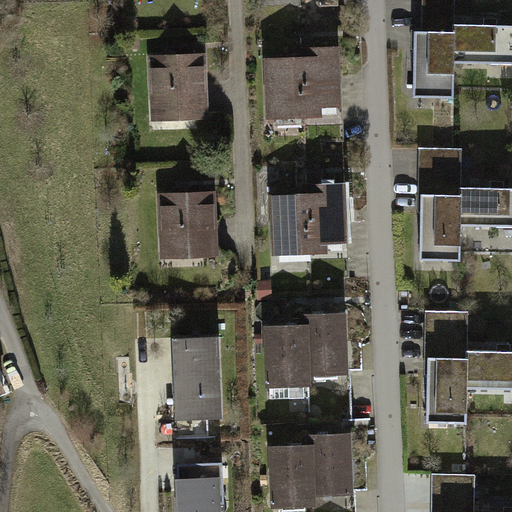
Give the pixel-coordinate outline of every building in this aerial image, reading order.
[(422,0),(421,32),(453,33),(454,25),(454,0),(422,0)] [(421,32),(415,32),(414,97),(454,98),(455,61),(511,62),(511,25),(454,25),(453,33),(421,32)] [(341,45),(302,46),(302,57),(311,56),(313,109),(343,108),(341,45)] [(208,119),(206,53),(150,55),(153,121),(208,119)] [(302,57),(264,58),(266,120),(314,118),(313,109),(311,56),(302,57)] [(422,151),(421,197),(460,197),(460,189),(461,151),(422,151)] [(348,182),(303,184),(304,194),(313,194),(315,246),(350,245),(348,182)] [(460,197),(421,197),(420,262),(461,263),(461,226),(511,226),(511,189),(460,189),(460,197)] [(218,256),(215,190),(159,192),(162,258),(218,256)] [(304,194),(266,196),(268,258),(315,256),(315,246),(313,194),(304,194)] [(347,313),(302,315),(303,325),(312,325),(314,377),(349,376),(347,313)] [(430,314),(429,360),(469,361),(469,353),(469,315),(430,314)] [(303,325),(265,327),(267,389),(315,387),(314,377),(312,325),(303,325)] [(220,337),(172,339),(174,421),(223,420),(220,337)] [(469,361),(429,360),(428,425),(469,426),(470,389),(511,389),(511,353),(469,353),(469,361)] [(349,433),(305,435),(305,445),(315,445),(316,497),(352,496),(349,433)] [(305,445),(267,446),(269,509),(317,507),(316,497),(315,445),(305,445)] [(227,466),(179,468),(179,481),(174,481),(175,511),(220,511),(220,506),(228,506),(227,466)] [(436,477),(435,511),(474,511),(475,477),(436,477)]
